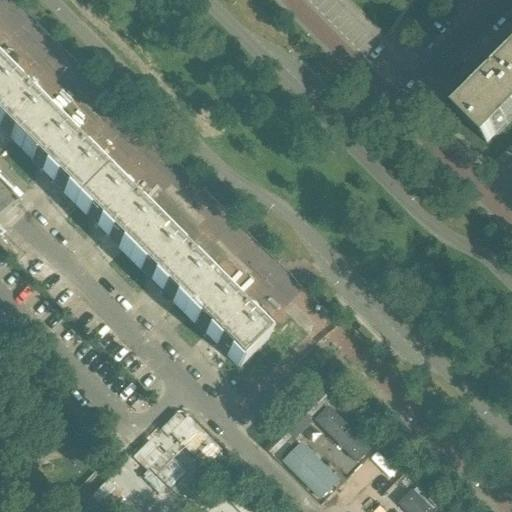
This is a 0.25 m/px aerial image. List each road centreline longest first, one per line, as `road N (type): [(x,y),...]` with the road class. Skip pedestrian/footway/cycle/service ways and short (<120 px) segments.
road 1 (tertiary): [(47,0),(232,183),(281,208),(511,438)]
road 2 (tertiary): [(511,282),(488,258),(430,227),(204,0)]
road 3 (residential): [(0,289),(147,439),(190,393)]
road 4 (residential): [(190,393),(0,207)]
road 5 (residential): [(313,511),(190,393)]
road 6 (residential): [(288,0),(401,111)]
road 7 (residential): [(401,111),(511,0)]
road 8 (residential): [(401,111),(493,206)]
